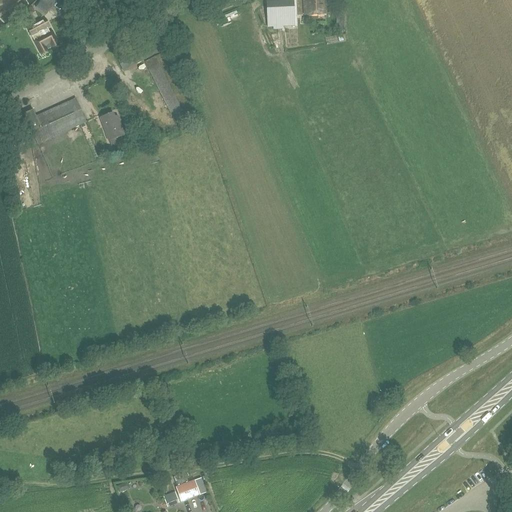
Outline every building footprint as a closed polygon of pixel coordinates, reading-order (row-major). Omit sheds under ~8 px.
[(54,0),(41,0),(36,8),(46,15),(56,1),(54,0)] [(294,26),(293,0),(281,0),(266,1),(267,27),(294,26)] [(326,0),(304,0),(305,16),(327,15),(326,0)] [(32,9),(21,15),(25,22),(36,16),(32,9)] [(50,33),(47,29),(50,27),(46,20),(28,30),(41,55),(59,46),(52,32),(50,33)] [(161,38),(117,59),(123,71),(167,49),(161,38)] [(145,62),(171,116),(191,106),(165,53),(145,62)] [(135,100),(139,107),(145,102),(141,96),(135,100)] [(36,117),(33,110),(24,114),(38,144),(86,123),(75,100),(36,117)] [(109,142),(112,149),(121,146),(118,138),(123,137),(116,117),(114,118),(113,114),(100,119),(109,142)] [(201,496),(196,482),(177,488),(182,503),(201,496)]
